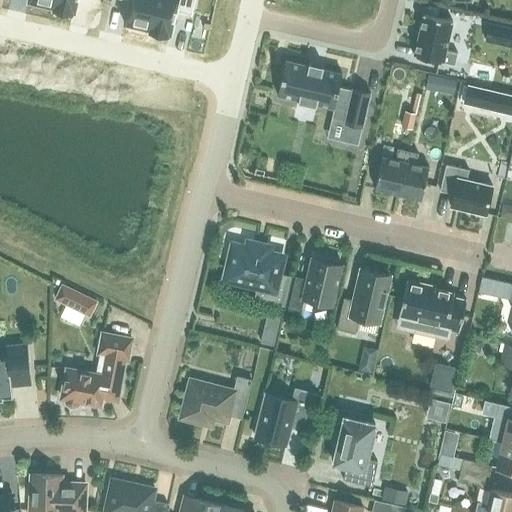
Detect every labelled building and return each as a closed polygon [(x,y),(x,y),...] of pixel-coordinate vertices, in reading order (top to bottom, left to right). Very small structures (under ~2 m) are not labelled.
[(52,0),(51,5),(53,6),(53,7),(73,12),(73,10),(75,11),(77,0),(52,0)] [(128,0),(124,22),(147,27),(153,0),(128,0)] [(153,0),(147,27),(149,28),(149,29),(168,34),(169,32),(171,33),(176,10),(191,13),(194,0),(153,0)] [(446,50),(452,21),(423,14),(413,55),(443,62),(454,65),(457,53),(446,50)] [(511,27),(489,22),(485,40),(511,46),(511,27)] [(476,47),(472,65),(483,67),(487,49),(476,47)] [(285,60),(277,95),(298,100),(298,102),(316,106),(317,104),(343,110),(347,111),(345,123),(348,124),(347,132),(344,141),(358,144),(370,92),(353,88),(352,89),(339,86),(342,73),(323,68),(323,66),(309,63),(308,65),(285,60)] [(428,74),(425,88),(440,91),(443,76),(428,74)] [(488,75),(486,86),(509,92),(511,80),(488,75)] [(511,92),(468,83),(464,102),(511,113),(511,108),(511,92)] [(405,112),(402,125),(411,128),(414,114),(405,112)] [(451,127),(448,142),(454,143),(456,144),(459,129),(451,127)] [(447,142),(444,155),(453,157),(457,144),(456,144),(454,143),(448,142),(447,142)] [(382,156),(375,188),(398,194),(408,150),(398,148),(395,159),(382,156)] [(408,150),(398,194),(421,199),(428,167),(416,164),(418,153),(408,150)] [(486,214),(492,185),(466,179),(469,169),(446,164),(440,190),(454,193),(451,206),(486,214)] [(511,206),(503,204),(500,216),(511,218),(511,206)] [(233,245),(225,279),(257,286),(254,298),(284,305),(291,276),(279,273),(282,256),(268,253),(270,247),(248,242),(247,248),(233,245)] [(304,298),(332,305),(342,264),(312,257),(305,286),(293,283),(287,309),(301,312),(304,298)] [(336,328),(356,333),(359,317),(379,322),(390,275),(361,268),(353,299),(343,297),(336,328)] [(453,294),(454,290),(427,284),(407,279),(399,312),(417,316),(414,328),(448,336),(451,327),(459,329),(467,297),(453,294)] [(484,281),(481,293),(493,295),(496,284),(484,281)] [(63,285),(57,299),(90,315),(97,301),(63,285)] [(262,329),(259,342),(272,345),(275,332),(262,329)] [(65,398),(65,401),(69,406),(74,407),(79,404),(80,401),(101,405),(102,397),(109,399),(110,394),(114,391),(119,392),(125,357),(128,358),(132,338),(102,333),(99,352),(100,353),(96,374),(67,368),(61,398),(65,398)] [(313,336),(309,350),(323,353),(326,339),(313,336)] [(470,337),(468,347),(477,349),(480,340),(470,337)] [(11,386),(31,384),(27,343),(6,345),(7,354),(0,354),(0,398),(12,398),(11,386)] [(511,394),(511,344),(505,343),(500,364),(511,366),(511,386),(510,394),(511,394)] [(361,358),(358,369),(370,372),(372,360),(361,358)] [(436,365),(432,384),(447,388),(452,369),(436,365)] [(200,423),(202,415),(228,421),(229,415),(241,418),(251,379),(236,375),(233,389),(190,378),(179,417),(200,423)] [(266,393),(253,436),(286,445),(290,427),(292,419),(304,422),(311,392),(295,388),(292,400),(266,393)] [(478,398),(475,410),(495,415),(504,417),(504,416),(506,405),(478,398)] [(334,434),(339,435),(333,463),(346,466),(343,479),(372,486),(378,461),(367,459),(375,423),(362,420),(363,415),(340,410),(334,434)] [(502,441),(502,442),(511,444),(511,418),(509,418),(508,417),(502,441)] [(445,430),(442,441),(455,445),(457,433),(445,430)] [(511,444),(502,442),(496,467),(511,470),(511,444)] [(461,470),(489,477),(492,466),(463,459),(463,461),(455,459),(453,468),(461,470)] [(489,477),(461,470),(458,482),(486,488),(489,477)] [(84,511),(86,483),(69,482),(69,485),(61,485),(62,474),(31,473),(29,511),(84,511)] [(153,500),(155,488),(112,478),(104,511),(165,511),(168,503),(153,500)] [(385,487),(382,499),(403,504),(406,492),(385,487)] [(477,501),(475,511),(476,511),(511,511),(511,494),(490,489),(487,503),(477,501)] [(430,492),(428,501),(436,503),(438,494),(430,492)] [(0,511),(16,511),(12,493),(0,495),(0,511)] [(217,511),(219,504),(185,495),(180,511),(217,511)] [(331,511),(361,511),(363,506),(334,500),(331,511)] [(374,500),(371,511),(387,511),(390,504),(374,500)]
